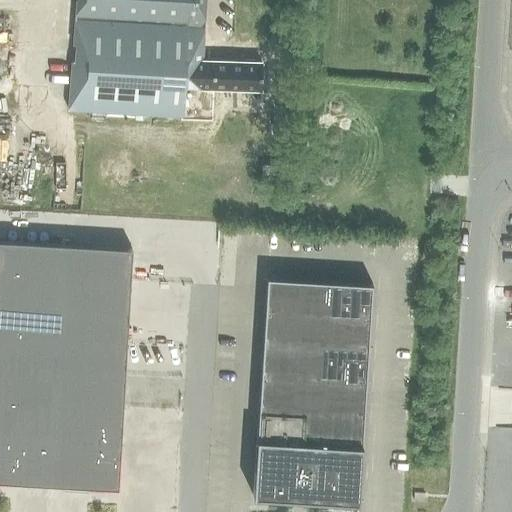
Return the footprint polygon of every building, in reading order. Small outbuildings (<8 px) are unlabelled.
[(183,86),(260,91),(261,62),(256,62),(255,60),(247,60),(245,61),(202,59),(205,0),(76,0),(74,44),(78,45),(77,62),(73,61),(70,109),(181,116),(183,86)] [(330,106),(324,206),(384,210),(390,110),(330,106)] [(131,248),(0,240),(0,272),(61,276),(130,280),(131,248)] [(61,276),(0,272),(0,304),(59,308),(61,276)] [(61,276),(59,308),(128,312),(130,280),(61,276)] [(256,438),(252,496),(359,502),(372,284),(266,277),(256,438)] [(59,308),(0,304),(0,336),(58,340),(59,308)] [(59,308),(58,340),(82,342),(126,344),(128,312),(59,308)] [(0,336),(0,369),(55,372),(80,374),(82,342),(58,340),(0,336)] [(82,342),(80,374),(124,376),(126,344),(82,342)] [(0,369),(0,400),(54,404),(55,372),(0,369)] [(55,372),(54,404),(122,408),(124,376),(80,374),(55,372)] [(0,400),(0,433),(52,436),(54,404),(0,400)] [(54,404),(52,436),(49,484),(117,488),(120,440),(122,408),(54,404)] [(0,433),(0,480),(49,484),(52,436),(0,433)]
